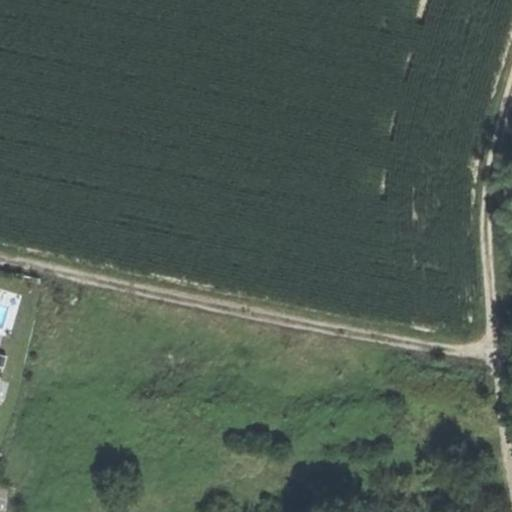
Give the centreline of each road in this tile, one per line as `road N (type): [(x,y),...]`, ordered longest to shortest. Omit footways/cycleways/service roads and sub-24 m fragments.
road 1 (track): [(497,361),(0,262)]
road 2 (track): [(511,113),(487,196),(511,478)]
